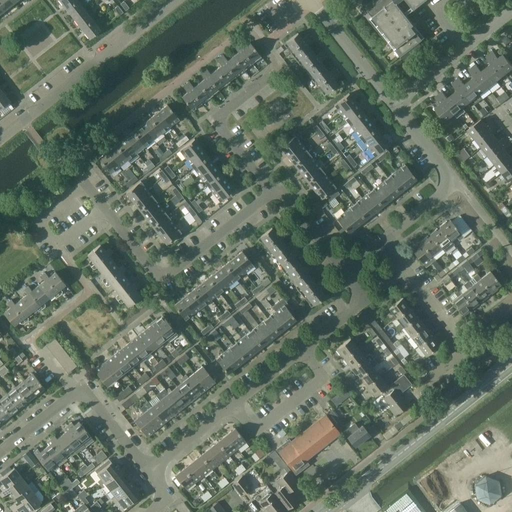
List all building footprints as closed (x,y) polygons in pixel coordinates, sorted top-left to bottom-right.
[(6,9),(13,3),(10,0),(0,0),(0,6),(4,11),(6,10),(6,9)] [(59,0),(65,7),(64,8),(65,10),(77,0),(59,0)] [(67,12),(68,11),(74,19),(86,10),(78,0),(77,0),(65,10),(67,12)] [(372,0),(360,9),(381,35),(383,34),(385,37),(404,61),(422,46),(419,42),(422,40),(395,5),(401,0),(406,0),(412,7),(420,0),(372,0)] [(129,8),(124,1),(120,4),(125,11),(129,8)] [(123,12),(118,5),(114,8),(119,15),(123,12)] [(86,10),(74,19),(80,27),(79,28),(80,30),(93,19),(86,10)] [(82,32),(83,31),(90,39),(101,29),(93,19),(80,30),(82,32)] [(298,33),(286,42),(293,51),(310,37),(308,34),(302,38),(298,33)] [(507,36),(502,40),(506,45),(511,40),(507,36)] [(293,51),(299,59),(311,50),(307,45),(313,40),(310,37),(293,51)] [(240,41),(237,44),(251,61),(259,54),(250,43),(245,47),(240,41)] [(251,61),(237,44),(234,46),(238,52),(233,56),(242,68),(251,61)] [(321,51),(315,56),(311,50),(299,59),(306,68),(323,54),(321,51)] [(505,74),(511,68),(511,65),(503,54),(498,58),(493,51),(489,54),(505,74)] [(306,68),(313,76),(324,67),(320,62),(326,57),(323,54),(306,68)] [(486,68),(496,81),(505,74),(489,54),(485,57),(491,64),(486,68)] [(242,68),(233,56),(228,60),(223,55),(220,57),(234,75),(242,68)] [(234,75),(220,57),(217,60),(221,65),(216,70),(225,81),(234,75)] [(488,88),(496,81),(486,68),(481,71),(476,65),(472,68),(488,88)] [(334,68),(329,72),(324,67),(313,76),(320,85),(337,71),(334,68)] [(225,81),(216,70),(211,74),(206,68),(203,71),(217,88),(225,81)] [(488,88),(472,68),(468,71),(474,77),(469,81),(480,94),(488,88)] [(217,88),(203,71),(200,73),(204,79),(199,83),(208,95),(217,88)] [(320,85),(326,94),(338,84),(334,79),(339,74),(337,71),(320,85)] [(471,101),(480,94),(469,81),(464,85),(459,78),(455,81),(471,101)] [(200,101),(208,95),(199,83),(194,87),(189,81),(186,84),(200,101)] [(452,94),(463,108),(471,101),(455,81),(452,84),(457,91),(452,94)] [(200,101),(186,84),(183,86),(187,92),(182,97),(191,108),(200,101)] [(3,91),(2,91),(0,92),(0,109),(10,101),(4,93),(4,92),(3,91)] [(454,114),(463,108),(452,94),(447,98),(442,91),(438,94),(454,114)] [(501,104),(506,100),(509,98),(509,97),(505,92),(496,98),(501,104)] [(356,102),(349,93),(334,105),(341,114),(356,102)] [(454,114),(438,94),(434,97),(440,104),(435,108),(445,121),(454,114)] [(362,111),(356,102),(341,114),(347,123),(362,111)] [(159,111),(170,126),(179,119),(173,111),(169,107),(167,104),(159,111)] [(150,118),(162,133),(170,126),(159,111),(150,118)] [(369,119),(362,111),(347,123),(354,131),(369,119)] [(153,140),(162,133),(150,118),(142,125),(153,140)] [(376,128),(369,119),(354,131),(361,140),(376,128)] [(481,119),(467,130),(474,139),(494,123),(491,119),(485,124),(481,119)] [(497,127),(494,123),(474,139),(481,147),(494,137),(491,132),(497,127)] [(145,146),(153,140),(142,125),(133,131),(145,146)] [(382,136),(376,128),(361,140),(367,148),(382,136)] [(136,153),(145,146),(133,131),(125,138),(136,153)] [(451,134),(446,137),(449,142),(454,138),(451,134)] [(295,135),(280,147),(287,156),(302,144),(295,135)] [(389,145),(382,136),(367,148),(374,157),(389,145)] [(488,156),(508,140),(505,136),(498,142),(494,137),(481,147),(488,156)] [(128,160),(136,153),(125,138),(116,145),(128,160)] [(201,147),(194,139),(179,150),(186,159),(201,147)] [(511,144),(508,140),(488,156),(494,164),(508,154),(504,149),(511,144)] [(302,144),(287,156),(294,164),(309,153),(302,144)] [(119,167),(128,160),(116,145),(108,151),(119,167)] [(158,147),(154,151),(159,157),(163,153),(158,147)] [(208,156),(201,147),(186,159),(193,168),(208,156)] [(111,173),(119,167),(108,151),(99,158),(111,173)] [(309,153),(294,164),(301,173),(316,161),(309,153)] [(501,173),(511,164),(511,158),(508,154),(494,164),(501,173)] [(214,164),(208,156),(193,168),(199,176),(214,164)] [(316,161),(301,173),(308,181),(323,170),(316,161)] [(221,173),(214,164),(199,176),(206,185),(221,173)] [(407,186),(416,179),(404,164),(395,171),(407,186)] [(511,164),(501,173),(508,182),(511,178),(511,164)] [(128,168),(124,172),(130,180),(135,176),(128,168)] [(323,170),(308,181),(314,190),(329,178),(323,170)] [(399,192),(407,186),(395,171),(387,177),(399,192)] [(228,181),(221,173),(206,185),(213,193),(228,181)] [(390,199),(399,192),(387,177),(379,184),(390,199)] [(329,178),(314,190),(321,199),(336,187),(329,178)] [(141,180),(126,192),(133,201),(148,189),(141,180)] [(235,190),(228,181),(213,193),(220,202),(235,190)] [(382,206),(390,199),(379,184),(370,191),(382,206)] [(155,198),(148,189),(133,201),(139,210),(155,198)] [(362,197),(374,212),(382,206),(370,191),(362,197)] [(353,204),(365,219),(374,212),(362,197),(353,204)] [(155,198),(139,210),(146,218),(161,206),(155,198)] [(345,211),(357,226),(365,219),(353,204),(345,211)] [(153,227),(168,215),(161,206),(146,218),(153,227)] [(336,218),(348,233),(357,226),(345,211),(336,218)] [(160,235),(175,223),(168,215),(153,227),(160,235)] [(445,222),(440,226),(451,241),(461,233),(450,220),(446,223),(445,222)] [(182,232),(175,223),(160,235),(166,244),(182,232)] [(454,244),(451,241),(440,226),(439,226),(440,227),(437,230),(436,229),(430,234),(442,248),(444,252),(454,244)] [(259,237),(266,246),(284,232),(281,229),(276,233),(272,228),(259,237)] [(284,232),(266,246),(273,254),(285,245),(281,240),(287,235),(284,232)] [(426,237),(421,241),(432,255),(442,248),(430,234),(431,235),(427,238),(426,237)] [(411,249),(422,263),(426,267),(436,260),(432,255),(421,241),(420,241),(421,242),(418,245),(417,244),(411,249)] [(87,255),(92,261),(101,272),(114,262),(109,256),(113,253),(110,248),(106,252),(100,244),(87,255)] [(295,246),(289,250),(285,245),(273,254),(280,263),(297,249),(295,246)] [(466,252),(468,255),(474,250),(472,247),(466,252)] [(280,263),(286,271),(298,262),(294,256),(300,252),(297,249),(280,263)] [(242,251),(233,258),(245,273),(254,266),(242,251)] [(479,256),(476,253),(470,257),(473,261),(479,256)] [(456,259),(459,263),(465,258),(462,254),(456,259)] [(233,258),(225,265),(237,280),(245,273),(233,258)] [(470,264),(467,260),(461,265),(464,268),(470,264)] [(114,262),(101,272),(114,289),(127,279),(122,272),(126,269),(123,265),(119,268),(114,262)] [(308,263),(303,267),(298,262),(286,271),(293,280),(311,266),(308,263)] [(447,266),(450,270),(456,265),(453,262),(447,266)] [(225,265),(216,271),(228,286),(237,280),(225,265)] [(293,280),(300,288),(312,279),(308,273),(313,269),(311,266),(293,280)] [(460,271),(457,268),(451,272),(454,276),(460,271)] [(443,269),(437,274),(440,277),(446,273),(443,269)] [(497,287),(501,284),(490,270),(480,278),(492,292),(497,288),(497,287)] [(216,271),(208,278),(220,293),(228,286),(216,271)] [(38,286),(48,298),(55,293),(57,296),(61,294),(58,290),(65,284),(55,272),(49,277),(45,273),(41,276),(44,281),(38,286)] [(471,285),(482,300),(488,295),(487,294),(490,292),(491,293),(492,292),(480,278),(477,274),(472,277),(476,282),(471,285)] [(448,275),(442,280),(445,283),(451,279),(448,275)] [(208,278),(199,285),(211,300),(220,293),(208,278)] [(127,279),(114,289),(128,307),(141,296),(135,290),(139,287),(136,282),(132,285),(127,279)] [(321,280),(316,284),(312,279),(300,288),(307,297),(324,283),(321,280)] [(461,293),(473,307),(479,303),(478,302),(481,299),(482,300),(471,285),(468,281),(463,285),(466,289),(462,293),(461,293)] [(307,297),(313,305),(325,296),(321,291),(327,286),(324,283),(307,297)] [(199,285),(191,291),(203,306),(211,300),(199,285)] [(38,286),(32,290),(28,286),(24,290),(27,294),(21,299),(31,312),(38,306),(40,310),(44,307),(41,304),(48,298),(38,286)] [(457,296),(452,300),(463,315),(469,310),(472,307),(472,308),(473,307),(461,293),(462,293),(458,288),(453,292),(457,296)] [(191,291),(182,298),(194,313),(203,306),(191,291)] [(403,297),(388,308),(396,318),(410,307),(410,306),(409,307),(406,304),(407,303),(403,297)] [(182,298),(173,305),(185,320),(194,313),(182,298)] [(24,317),(27,315),(31,312),(21,299),(15,304),(11,300),(7,303),(10,307),(4,313),(14,325),(21,320),(24,323),(27,320),(24,317)] [(275,311),(287,326),(296,319),(284,304),(275,311)] [(399,331),(418,316),(417,316),(416,317),(413,313),(414,312),(410,307),(396,318),(391,322),(399,331)] [(267,318),(279,333),(287,326),(275,311),(267,318)] [(167,339),(176,332),(163,316),(154,323),(167,339)] [(411,337),(425,326),(425,325),(423,326),(421,323),(422,322),(418,316),(399,331),(403,328),(411,337)] [(258,324),(270,339),(279,333),(267,318),(258,324)] [(230,323),(230,324),(234,329),(239,325),(235,319),(230,323)] [(161,343),(167,339),(154,323),(145,329),(160,348),(163,346),(161,343)] [(377,323),(374,326),(378,332),(382,329),(377,323)] [(250,331),(262,346),(270,339),(258,324),(250,331)] [(429,331),(425,326),(411,337),(418,346),(432,335),(431,336),(428,332),(429,331)] [(376,334),(371,328),(368,331),(373,337),(376,334)] [(137,336),(150,352),(155,348),(157,351),(160,348),(145,329),(137,336)] [(241,338),(253,353),(262,346),(250,331),(241,338)] [(385,333),(381,336),(386,342),(390,339),(385,333)] [(437,341),(432,335),(418,346),(426,356),(439,346),(435,341),(437,341)] [(128,343),(141,359),(144,362),(147,359),(144,357),(150,352),(137,336),(128,343)] [(384,343),(379,337),(375,340),(380,346),(384,343)] [(49,350),(59,343),(55,338),(46,345),(49,350)] [(233,344),(245,360),(253,353),(241,338),(233,344)] [(358,348),(351,338),(336,349),(341,355),(342,354),(345,358),(344,358),(344,359),(358,348)] [(389,345),(393,351),(397,348),(392,342),(389,345)] [(49,350),(53,354),(62,347),(59,343),(49,350)] [(144,362),(141,359),(128,343),(120,350),(133,366),(138,362),(140,365),(144,362)] [(224,351),(236,366),(245,360),(233,344),(224,351)] [(175,349),(179,354),(183,351),(179,346),(175,349)] [(53,354),(57,359),(66,352),(62,347),(53,354)] [(391,353),(386,347),(383,350),(387,356),(391,353)] [(365,357),(358,348),(344,359),(348,364),(349,363),(352,367),(351,368),(366,357),(370,354),(370,353),(365,357)] [(179,354),(175,349),(170,353),(174,358),(179,354)] [(133,366),(120,350),(111,356),(124,373),(133,366)] [(224,351),(216,358),(228,373),(236,366),(224,351)] [(60,364),(69,357),(66,352),(57,359),(60,364)] [(396,354),(401,361),(404,358),(400,352),(396,354)] [(185,362),(189,358),(185,353),(181,356),(185,362)] [(370,354),(366,357),(351,368),(356,374),(357,373),(360,376),(359,377),(359,378),(377,363),(370,354)] [(19,363),(22,360),(18,355),(14,358),(19,363)] [(124,373),(111,356),(103,363),(116,379),(124,373)] [(181,356),(176,360),(180,365),(185,362),(181,356)] [(395,365),(399,362),(394,356),(390,359),(395,365)] [(60,364),(64,368),(73,361),(69,357),(60,364)] [(158,363),(162,368),(166,364),(162,359),(158,363)] [(73,361),(64,368),(68,373),(77,366),(73,361)] [(407,361),(403,364),(408,370),(412,367),(407,361)] [(116,379),(103,363),(94,370),(107,386),(116,379)] [(162,368),(158,363),(153,366),(157,371),(162,368)] [(366,387),(380,376),(373,367),(378,363),(377,363),(359,378),(363,383),(364,382),(367,386),(366,387)] [(193,372),(206,389),(215,382),(202,365),(193,372)] [(164,370),(168,375),(172,371),(168,366),(164,370)] [(402,375),(406,372),(401,366),(397,369),(402,375)] [(164,370),(159,373),(163,378),(168,375),(164,370)] [(183,377),(198,395),(206,389),(193,372),(188,377),(186,374),(183,377)] [(35,394),(44,387),(32,373),(24,380),(35,394)] [(141,376),(145,381),(149,377),(145,373),(141,376)] [(394,389),(383,397),(390,406),(389,407),(395,415),(408,405),(399,394),(411,384),(403,375),(391,385),(394,389)] [(145,381),(141,376),(137,380),(141,384),(145,381)] [(380,376),(366,387),(371,393),(372,392),(375,396),(388,386),(380,376)] [(176,386),(189,402),(198,395),(183,377),(180,379),(182,382),(176,386)] [(27,401),(35,394),(24,380),(15,387),(27,401)] [(147,383),(151,388),(155,385),(151,380),(147,383)] [(151,388),(147,383),(143,387),(147,392),(151,388)] [(124,389),(128,394),(132,391),(129,386),(124,389)] [(166,390),(181,409),(189,402),(176,386),(171,390),(169,387),(166,390)] [(18,408),(27,401),(15,387),(7,393),(18,408)] [(344,388),(338,394),(343,401),(350,396),(344,388)] [(115,397),(119,401),(128,394),(124,389),(115,396),(115,397)] [(172,416),(181,409),(166,390),(163,392),(165,395),(159,399),(172,416)] [(0,402),(10,415),(18,408),(7,393),(0,398),(0,402)] [(130,397),(134,402),(138,398),(134,393),(130,397)] [(121,404),(125,409),(134,402),(130,397),(121,404)] [(151,406),(164,422),(172,416),(159,399),(151,406)] [(0,419),(1,421),(10,415),(0,402),(0,419)] [(289,438),(275,449),(296,475),(309,464),(306,460),(341,433),(325,414),(322,416),(314,405),(296,420),(304,430),(291,441),(289,438)] [(143,413),(155,429),(164,422),(151,406),(143,413)] [(340,420),(332,411),(328,414),(335,424),(340,420)] [(143,413),(134,420),(147,436),(155,429),(143,413)] [(82,443),(84,445),(86,447),(94,440),(79,421),(74,425),(72,422),(68,425),(82,443)] [(399,421),(394,426),(398,432),(404,427),(399,421)] [(354,423),(343,431),(347,436),(355,446),(370,435),(362,424),(358,428),(354,423)] [(62,435),(74,449),(76,452),(84,445),(82,443),(68,425),(64,428),(66,431),(62,435)] [(226,435),(238,449),(246,442),(235,428),(226,435)] [(51,439),(65,456),(68,454),(70,457),(76,452),(74,449),(62,435),(57,438),(55,435),(51,439)] [(229,456),(238,449),(226,435),(218,442),(229,456)] [(62,459),(65,456),(51,439),(47,442),(50,445),(45,448),(59,466),(64,462),(62,459)] [(221,463),(229,456),(218,442),(209,448),(221,463)] [(38,449),(34,452),(48,470),(52,467),(54,470),(59,466),(45,448),(40,452),(38,449)] [(212,469),(221,463),(209,448),(201,455),(212,469)] [(107,456),(102,450),(93,457),(98,463),(107,456)] [(251,456),(256,461),(260,458),(255,453),(251,456)] [(204,476),(212,469),(201,455),(193,462),(204,476)] [(33,457),(27,461),(32,467),(38,462),(33,457)] [(100,485),(121,468),(118,464),(115,467),(109,459),(94,470),(101,479),(97,482),(100,485)] [(283,461),(278,465),(282,469),(286,465),(283,461)] [(184,468),(195,483),(204,476),(193,462),(184,468)] [(87,466),(85,464),(80,468),(85,474),(90,470),(87,466)] [(0,492),(21,476),(14,467),(0,478),(0,479),(4,484),(0,486),(0,492)] [(124,472),(121,468),(100,485),(103,488),(106,486),(110,491),(125,479),(121,475),(124,472)] [(184,468),(175,475),(186,490),(195,483),(184,468)] [(274,493),(287,510),(290,508),(293,508),(296,506),(296,503),(299,501),(293,493),(294,492),(295,488),(299,485),(289,472),(278,481),(281,485),(280,486),(280,490),(274,494),(274,493)] [(486,474),(475,483),(477,498),(491,503),(502,494),(500,479),(486,474)] [(13,496),(28,484),(21,476),(0,492),(0,494),(2,497),(9,491),(13,496)] [(233,484),(242,495),(251,488),(243,477),(233,484)] [(128,484),(125,479),(110,491),(114,496),(111,499),(113,502),(135,485),(131,481),(128,484)] [(75,485),(72,482),(66,487),(69,490),(75,485)] [(12,510),(35,493),(28,484),(13,496),(17,501),(10,507),(12,510)] [(137,489),(135,485),(113,502),(120,510),(138,496),(134,491),(137,489)] [(69,490),(66,487),(60,492),(63,495),(69,490)] [(84,490),(77,495),(81,500),(85,497),(88,495),(84,490)] [(28,511),(42,501),(35,493),(12,510),(13,511),(18,511),(23,508),(25,511),(28,511)] [(284,511),(287,510),(274,493),(272,494),(269,494),(263,498),(263,501),(261,503),(268,511),(284,511)] [(101,506),(97,501),(90,506),(94,511),(101,506)] [(226,511),(218,501),(207,510),(208,511),(226,511)] [(467,511),(460,503),(448,511),(467,511)]
